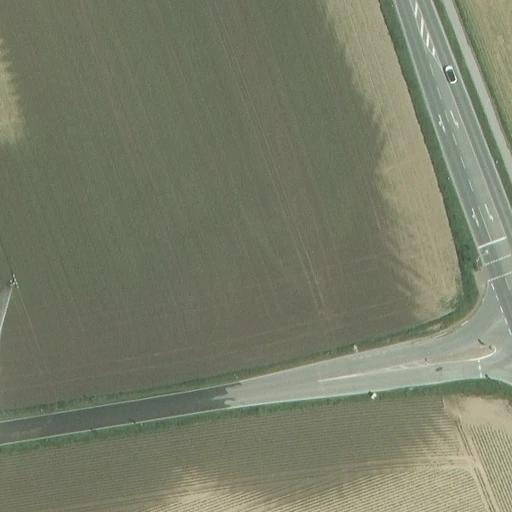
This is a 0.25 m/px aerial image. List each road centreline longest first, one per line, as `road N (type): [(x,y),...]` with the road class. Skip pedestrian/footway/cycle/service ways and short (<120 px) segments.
road 1 (unclassified): [(0,438),(309,384)]
road 2 (primary): [(410,0),(511,275)]
road 3 (unclassified): [(511,340),(475,339),(309,384)]
road 4 (unclassified): [(309,384),(369,384),(511,360)]
